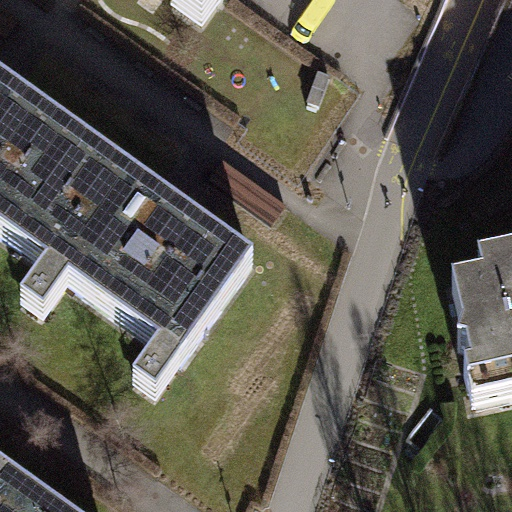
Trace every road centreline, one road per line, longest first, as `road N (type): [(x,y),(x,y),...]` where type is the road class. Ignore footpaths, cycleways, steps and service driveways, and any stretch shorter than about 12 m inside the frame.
road 1 (track): [(295,511),(406,175)]
road 2 (track): [(406,175),(478,0)]
